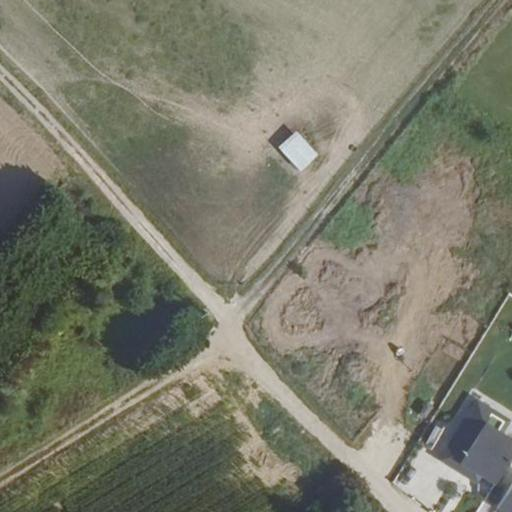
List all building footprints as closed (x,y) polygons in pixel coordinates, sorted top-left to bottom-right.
[(492,403),(482,395),(466,421),(475,428),(492,403)] [(511,395),(499,417),(505,421),(511,425),(511,395)] [(511,459),(511,425),(505,421),(502,425),(497,434),(489,445),(511,459)] [(496,422),(490,430),(497,434),(502,425),(496,422)] [(511,461),(492,491),(511,503),(511,461)]
